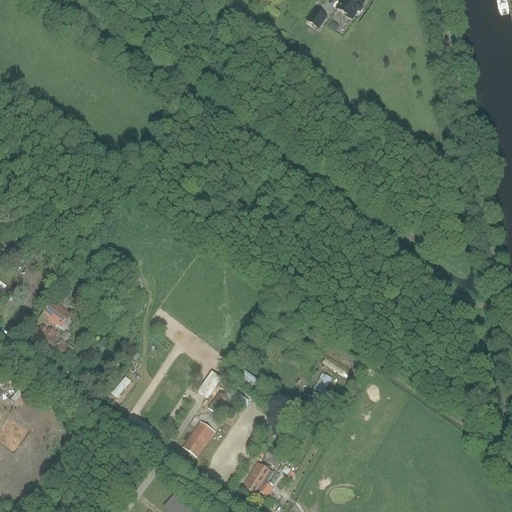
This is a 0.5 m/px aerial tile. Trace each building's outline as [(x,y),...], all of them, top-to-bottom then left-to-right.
[(344,0),(338,10),(355,22),(360,14),(362,15),(366,15),(369,11),(368,7),(366,6),(370,0),(369,0),(344,0)] [(326,19),(316,12),(308,22),(318,30),(326,19)] [(269,39),(276,28),(266,21),(259,32),(269,39)] [(309,55),(301,50),(297,56),(305,61),(309,55)] [(53,300),(36,323),(41,327),(41,326),(42,326),(46,320),(64,333),(76,317),(53,300)] [(124,318),(117,309),(108,316),(114,323),(121,318),(122,320),(124,318)] [(62,361),(68,353),(71,355),(74,350),(68,347),(65,345),(55,336),(56,334),(48,329),(47,330),(42,326),(41,326),(41,327),(30,342),(44,352),(45,351),(53,357),(54,355),(62,361)] [(268,386),(247,372),(240,383),(260,397),(268,386)] [(207,401),(222,380),(212,373),(197,394),(207,401)] [(332,380),(322,375),(314,391),(323,396),(332,380)] [(221,395),(209,411),(218,418),(231,402),(221,395)] [(0,429),(0,494),(4,496),(48,426),(16,405),(0,429)] [(200,459),(217,434),(202,424),(187,446),(189,448),(187,451),(200,459)] [(270,449),(261,443),(254,454),(263,460),(270,449)] [(271,451),(264,461),(278,470),(285,460),(271,451)] [(269,497),(275,488),(268,484),(274,474),(259,465),(245,488),(255,495),(257,492),(261,495),(262,492),(269,497)] [(297,474),(292,471),(288,479),(292,481),(297,474)] [(165,510),(168,511),(195,511),(197,508),(174,494),(165,510)]
